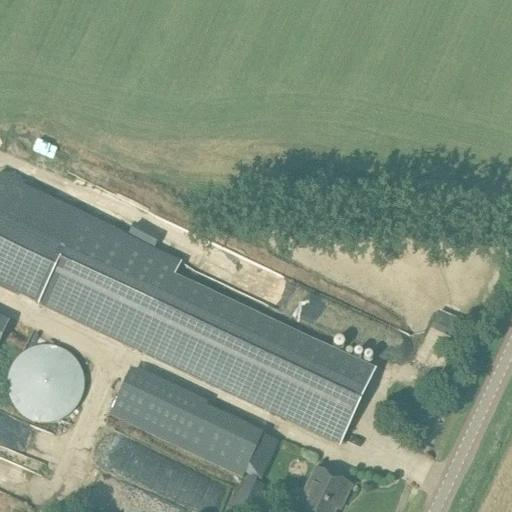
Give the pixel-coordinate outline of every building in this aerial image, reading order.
[(0,286),(338,446),(374,372),(173,277),(180,263),(0,177),(0,286)] [(0,342),(9,323),(0,318),(0,342)] [(59,350),(53,348),(45,348),(35,349),(28,352),(19,358),(14,366),(9,376),(7,388),(9,396),(15,409),(18,413),(27,419),(35,423),(48,424),(58,422),(64,419),(72,413),(78,407),(83,398),(84,388),(84,379),(80,370),(74,360),(68,354),(59,350)] [(262,433),(132,369),(111,413),(241,477),(262,433)] [(249,461),(243,472),(249,475),(258,480),(260,481),(266,469),(249,461)] [(316,471),(296,511),(334,511),(339,501),(343,503),(350,487),(332,478),(316,471)] [(249,475),(231,511),(251,511),(264,486),(256,483),(258,480),(249,475)]
